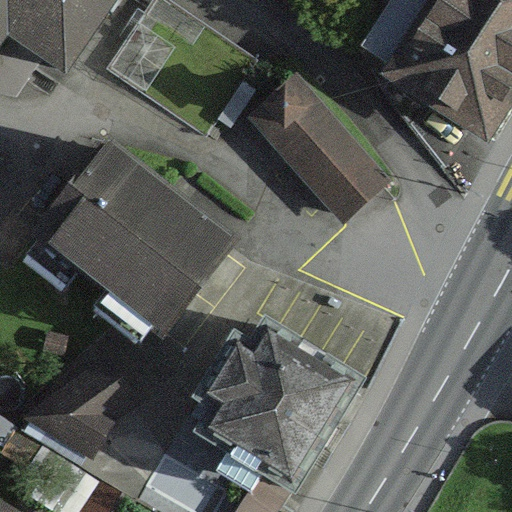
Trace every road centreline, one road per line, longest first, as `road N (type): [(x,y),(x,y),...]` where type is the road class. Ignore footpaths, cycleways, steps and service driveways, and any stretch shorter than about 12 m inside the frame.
road 1 (residential): [(496,279),(373,115),(290,23),(252,0)]
road 2 (primary): [(496,279),(361,511)]
